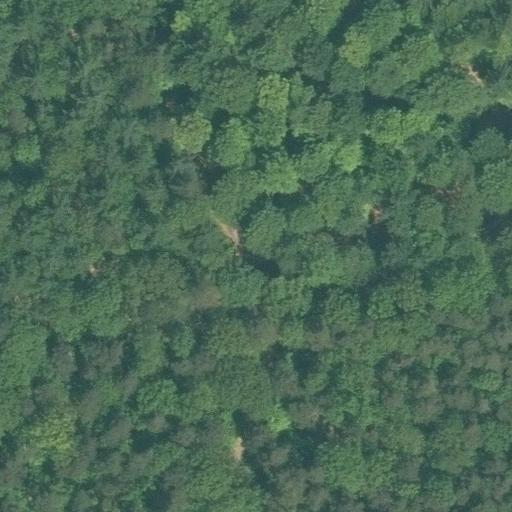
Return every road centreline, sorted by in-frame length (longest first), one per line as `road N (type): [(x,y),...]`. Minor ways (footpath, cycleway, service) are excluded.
road 1 (track): [(511,257),(0,356)]
road 2 (track): [(91,0),(288,305)]
road 3 (track): [(407,511),(288,305)]
road 4 (track): [(288,305),(219,511)]
